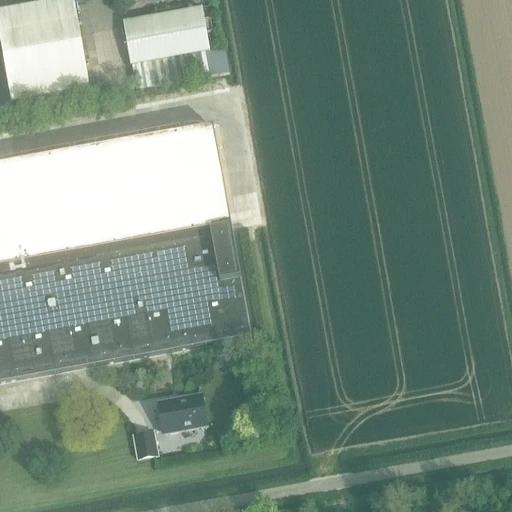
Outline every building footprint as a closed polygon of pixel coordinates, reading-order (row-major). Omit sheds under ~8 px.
[(73,0),(66,0),(0,12),(0,40),(12,104),(90,89),(73,0)] [(210,54),(202,10),(124,24),(131,68),(210,54)] [(210,54),(131,68),(135,94),(214,79),(210,54)] [(0,385),(92,369),(252,339),(232,230),(213,129),(0,168),(0,385)] [(163,439),(207,431),(201,400),(157,408),(163,439)] [(138,463),(157,460),(153,437),(134,440),(138,463)]
